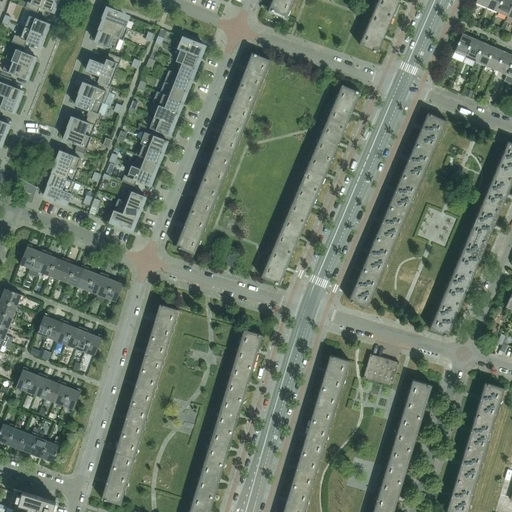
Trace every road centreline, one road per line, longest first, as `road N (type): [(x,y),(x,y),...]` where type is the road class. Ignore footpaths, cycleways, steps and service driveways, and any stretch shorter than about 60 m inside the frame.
road 1 (residential): [(237,28),(146,260)]
road 2 (residential): [(78,492),(146,260)]
road 3 (secondary): [(304,308),(396,86)]
road 4 (residential): [(18,127),(54,137),(98,0)]
road 5 (residential): [(396,86),(237,28)]
road 6 (residential): [(462,352),(414,511)]
road 7 (residential): [(146,260),(304,308)]
road 8 (residential): [(462,352),(304,308)]
road 9 (residential): [(13,206),(146,260)]
road 10 (residential): [(18,127),(67,0)]
road 11 (secondary): [(266,437),(304,308)]
road 12 (residential): [(462,352),(511,235)]
road 13 (residential): [(396,86),(511,126)]
